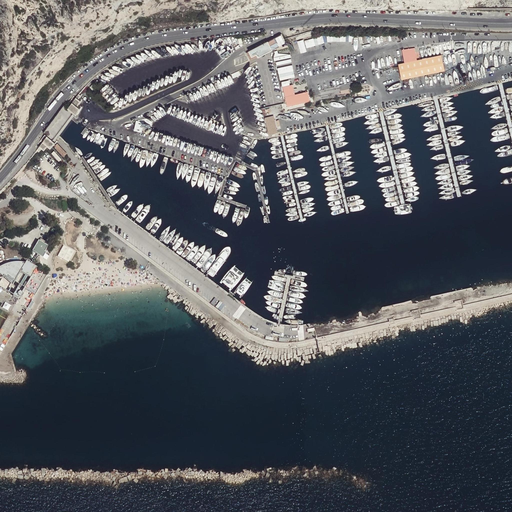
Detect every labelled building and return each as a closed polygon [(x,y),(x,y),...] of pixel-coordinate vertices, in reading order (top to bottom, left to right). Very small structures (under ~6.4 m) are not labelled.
[(257,53),(259,56),(275,48),(285,42),(284,40),(281,34),(249,51),(252,55),(257,53)] [(328,42),(327,35),(306,39),(307,47),(328,42)] [(292,54),(276,57),(281,80),(296,77),(292,54)] [(398,65),(402,79),(444,71),(441,56),(398,65)] [(286,101),(288,106),(310,100),(308,90),(296,93),(293,84),(283,86),(286,101)] [(128,97),(136,101),(138,96),(130,92),(128,97)] [(77,97),(73,102),(77,105),(81,100),(80,98),(77,97)] [(73,102),(69,107),(75,112),(78,114),(81,108),(77,105),(73,102)] [(46,133),(48,135),(69,107),(65,104),(63,107),(44,132),(46,133)] [(69,107),(48,135),(54,140),(63,128),(75,112),(69,107)] [(266,117),(272,134),(280,132),(275,115),(266,117)] [(137,121),(135,130),(143,132),(145,123),(137,121)] [(48,135),(45,140),(49,143),(52,145),(57,142),(54,140),(48,135)] [(42,144),(41,146),(42,147),(44,149),(49,143),(45,140),(42,144)] [(41,243),(35,253),(42,257),(46,256),(47,257),(49,253),(48,252),(50,248),(41,243)] [(0,285),(9,291),(14,281),(20,284),(14,294),(19,298),(38,265),(26,260),(25,262),(19,260),(6,263),(0,266),(0,285)] [(463,306),(462,300),(455,302),(456,308),(456,312),(464,310),(464,309),(463,306)] [(4,301),(0,308),(8,312),(12,305),(4,301)] [(420,316),(419,310),(412,311),(413,317),(414,321),(421,319),(421,318),(420,316)]
